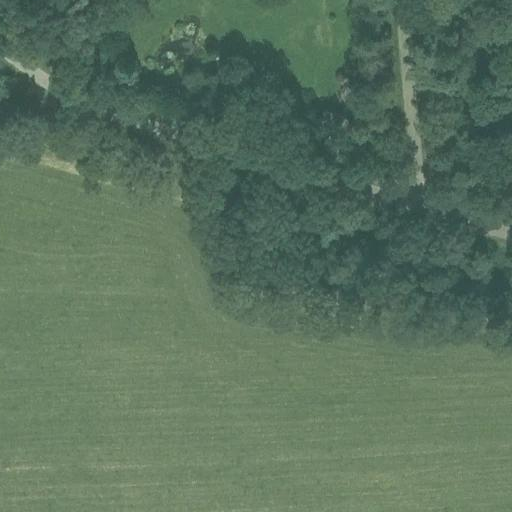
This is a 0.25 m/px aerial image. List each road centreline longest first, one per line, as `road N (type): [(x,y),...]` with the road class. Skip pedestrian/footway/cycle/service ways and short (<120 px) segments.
road 1 (unclassified): [(416,205),(100,111),(0,49)]
road 2 (unclassified): [(416,205),(399,0)]
